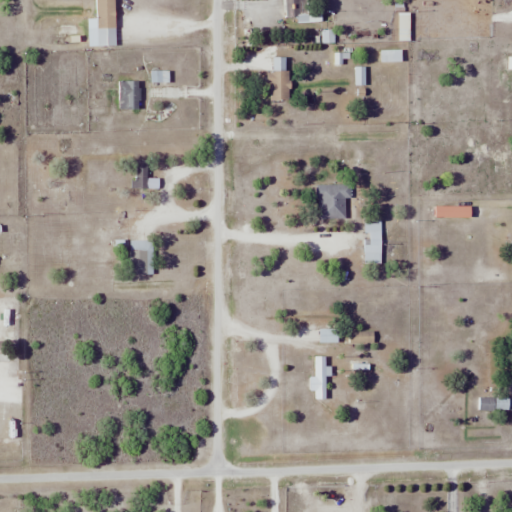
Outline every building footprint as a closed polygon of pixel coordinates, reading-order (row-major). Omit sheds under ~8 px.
[(115,0),(96,0),(96,29),(116,29),(115,0)] [(285,0),(286,18),(307,17),(307,0),(285,0)] [(410,41),(410,13),(398,13),(398,41),(410,41)] [(45,25),(45,42),(87,42),(87,25),(45,25)] [(394,62),(394,50),(380,50),(380,62),(394,62)] [(288,101),(288,58),(273,58),(273,72),(268,72),(268,101),(288,101)] [(140,82),(119,82),(119,111),(140,111),(140,82)] [(158,180),(147,180),(147,160),(136,160),(136,180),(131,180),(131,189),(158,189),(158,180)] [(317,219),(347,219),(347,185),(317,185),(317,219)] [(471,219),(471,207),(436,207),(436,219),(471,219)] [(381,221),(364,221),(364,264),(381,264),(381,221)] [(130,275),(152,275),(152,240),(130,240),(130,275)] [(338,328),(319,328),(319,342),(338,342),(338,328)] [(312,398),(325,398),(325,356),(312,356),(312,398)] [(478,410),(496,410),(496,398),(478,397),(478,410)]
